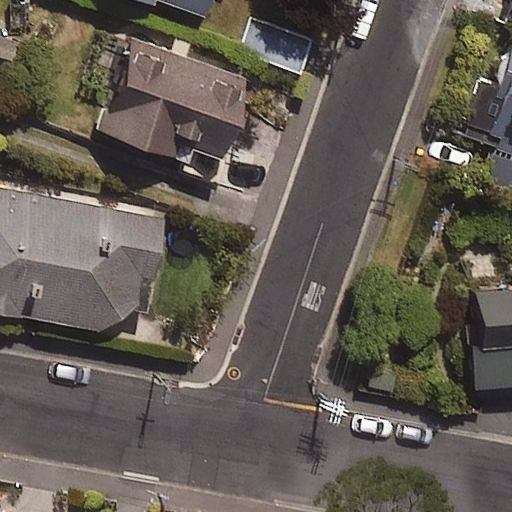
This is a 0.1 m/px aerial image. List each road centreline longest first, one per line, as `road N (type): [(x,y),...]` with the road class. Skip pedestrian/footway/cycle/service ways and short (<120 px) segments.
road 1 (residential): [(375,0),(245,440)]
road 2 (residential): [(245,440),(511,493)]
road 3 (residential): [(0,400),(245,440)]
